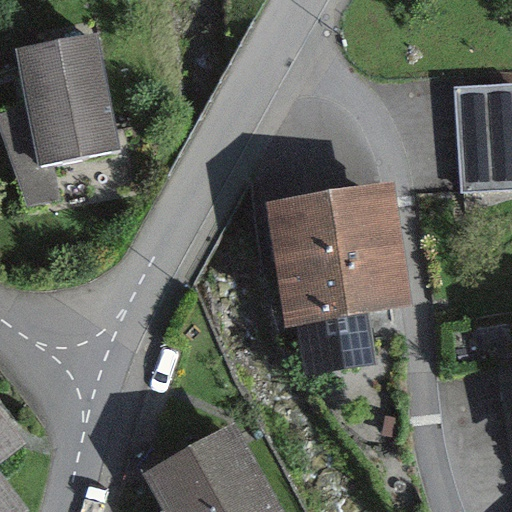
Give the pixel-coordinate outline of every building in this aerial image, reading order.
[(99,37),(16,54),(27,108),(39,169),(55,166),(122,153),(99,37)] [(511,85),(454,89),(460,196),(511,193),(511,85)] [(39,169),(27,108),(0,116),(0,132),(27,208),(62,202),(55,166),(39,169)] [(394,189),(267,208),(286,330),(298,328),(306,381),(379,370),(371,317),(412,310),(394,189)] [(0,469),(27,449),(0,413),(0,511),(27,511),(0,474),(0,469)] [(235,424),(145,476),(165,511),(283,511),(285,511),(235,424)]
